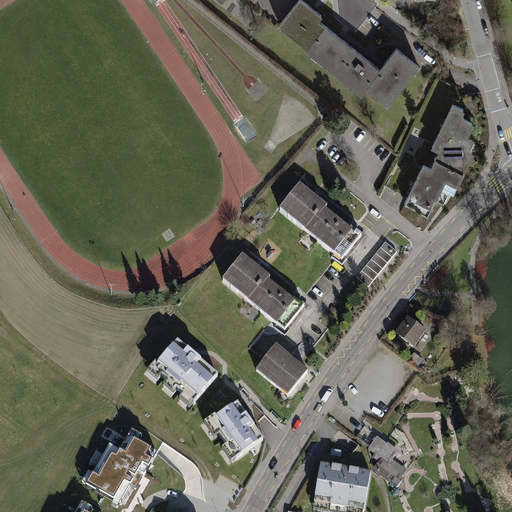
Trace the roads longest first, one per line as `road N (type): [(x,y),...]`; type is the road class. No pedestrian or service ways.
road 1 (tertiary): [(252,511),(388,302),(511,170)]
road 2 (residential): [(471,0),(511,148)]
